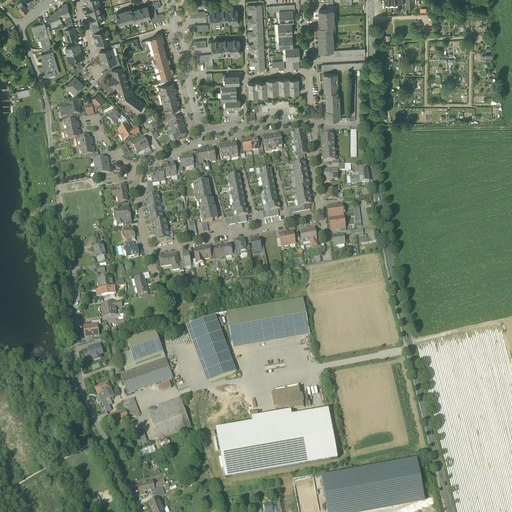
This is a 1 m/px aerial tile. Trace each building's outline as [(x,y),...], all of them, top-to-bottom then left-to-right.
[(151,19),(152,23),(165,20),(163,13),(157,15),(155,8),(161,7),(159,0),(153,2),(153,4),(147,5),(151,19)] [(18,8),(23,15),(34,6),(31,3),(26,8),(23,4),(23,5),(20,2),(16,5),(19,8),(18,8)] [(99,2),(90,4),(87,5),(89,12),(88,12),(89,16),(90,15),(92,22),(97,21),(99,20),(98,19),(103,18),(104,19),(101,10),(100,10),(99,6),(100,6),(99,2)] [(58,8),(59,10),(61,17),(65,16),(70,15),(67,3),(62,5),(62,6),(58,8)] [(252,16),(252,18),(261,17),(261,4),(247,5),(247,13),(252,13),(253,13),(253,16),(252,16)] [(136,9),(133,10),(137,21),(139,21),(140,22),(144,21),(143,19),(147,18),(147,20),(151,19),(147,5),(136,9)] [(231,9),(228,9),(229,24),(229,21),(232,21),(232,23),(237,23),(239,21),(238,10),(236,9),(235,9),(233,7),(231,9)] [(136,22),(137,21),(133,10),(132,10),(132,8),(126,10),(116,13),(118,19),(119,25),(120,26),(120,25),(123,24),(124,25),(130,23),(132,23),(132,21),(135,20),(135,22),(136,23),(136,22)] [(220,24),(219,10),(216,10),(214,8),(212,10),(211,10),(209,12),(210,23),(211,25),(217,24),(216,22),(220,22),(220,24)] [(228,24),(229,24),(228,9),(226,10),(225,10),(223,8),(222,10),(219,10),(220,24),(220,23),(228,22),(228,24)] [(319,10),(320,26),(332,26),(334,26),(333,9),(327,9),(319,10)] [(62,21),(61,17),(59,10),(54,11),(54,13),(49,14),(50,16),(51,22),(52,24),(62,21)] [(253,29),(253,31),(262,30),(261,17),(252,18),(247,18),(248,26),(253,26),(254,29),(253,29)] [(41,38),(44,37),(48,36),(49,36),(47,31),(45,23),(32,26),(35,35),(37,34),(39,39),(41,38)] [(67,40),(67,41),(77,38),(73,26),(68,28),(64,29),(65,33),(66,33),(68,40),(67,40)] [(320,32),(320,35),(331,34),(331,30),(332,29),(332,26),(320,26),(318,27),(318,32),(320,32)] [(2,34),(5,38),(10,34),(7,29),(2,34)] [(94,34),(98,46),(108,43),(105,36),(109,35),(107,30),(99,32),(94,34)] [(254,42),(254,44),(263,43),(262,30),(253,31),(248,31),(248,39),(253,39),(254,39),(254,42)] [(150,39),(152,45),(163,42),(164,41),(162,34),(156,35),(153,36),(153,38),(150,39)] [(320,41),(320,43),(331,42),(331,39),(332,37),(332,34),(331,34),(320,35),(318,35),(319,41),(320,41)] [(49,38),(48,36),(44,37),(46,41),(43,42),(44,47),(49,46),(51,45),(49,38)] [(233,40),(230,40),(230,52),(234,52),(234,54),(239,54),(241,52),(240,41),(238,40),(236,40),(235,38),(233,40)] [(141,42),(143,47),(152,45),(150,39),(141,42)] [(222,55),(222,53),(221,41),(218,41),(216,39),(214,41),(213,41),(211,43),(212,51),(212,54),(213,55),(218,55),(222,55)] [(230,53),(230,52),(230,40),(227,40),(225,39),(224,41),(221,41),(222,53),(230,53)] [(152,45),(153,50),(164,46),(163,42),(152,45)] [(333,42),(331,42),(320,43),(319,43),(319,49),(321,49),(321,51),(332,51),(331,47),(333,45),(333,42)] [(254,55),(254,57),(264,56),(263,43),(254,44),(249,44),(249,52),(255,52),(255,55),(254,55)] [(65,48),(68,55),(81,51),(79,44),(65,48)] [(153,50),(155,54),(166,51),(164,46),(153,50)] [(99,52),(101,59),(114,56),(112,49),(108,50),(99,52)] [(83,58),(81,51),(68,55),(70,62),(83,58)] [(155,54),(156,59),(167,56),(166,51),(155,54)] [(43,65),(46,75),(58,71),(54,55),(49,57),(48,53),(41,55),(44,64),(43,65)] [(206,61),(206,69),(213,68),(212,54),(200,55),(200,62),(206,61)] [(116,62),(114,56),(101,59),(103,67),(112,64),(116,63),(116,62)] [(157,67),(158,66),(169,63),(169,62),(170,61),(169,58),(168,59),(167,56),(156,59),(155,60),(156,64),(158,63),(159,66),(157,67)] [(264,70),(264,56),(254,57),(250,57),(250,65),(255,65),(256,68),(255,68),(255,70),(264,70)] [(284,61),(278,61),(275,61),(272,61),(272,67),(275,67),(278,67),(278,70),(284,70),(284,67),(284,64),(284,61)] [(322,71),(350,69),(356,69),(364,68),(364,62),(322,65),(322,71)] [(81,63),(76,68),(72,71),(77,76),(79,74),(79,73),(78,73),(79,71),(84,67),(81,63)] [(158,66),(159,71),(171,68),(169,63),(158,66)] [(129,108),(137,113),(145,103),(142,101),(141,102),(139,100),(140,100),(139,99),(139,100),(137,98),(132,94),(131,94),(131,93),(130,93),(130,91),(128,83),(126,83),(126,81),(127,80),(124,71),(123,71),(122,69),(124,68),(112,71),(112,72),(113,71),(114,74),(112,74),(113,75),(105,77),(101,84),(104,86),(106,85),(108,87),(108,89),(111,91),(113,88),(114,88),(113,86),(116,86),(116,87),(118,93),(119,92),(120,96),(119,96),(120,101),(125,104),(126,103),(128,104),(127,106),(128,105),(130,106),(129,108)] [(172,68),(171,68),(159,71),(160,73),(162,73),(163,78),(165,77),(168,77),(173,75),(172,72),(173,72),(172,68)] [(326,110),(326,119),(328,118),(332,118),(335,118),(338,118),(340,118),(340,109),(338,109),(338,103),(339,103),(339,99),(337,99),(336,96),(338,96),(338,91),(337,91),(336,86),(335,86),(335,84),(337,84),(337,79),(335,79),(335,73),(324,74),(324,81),(324,82),(324,84),(325,92),(326,92),(327,110),(326,110)] [(225,75),(225,84),(236,83),(240,83),(239,74),(225,75)] [(71,88),(76,93),(84,86),(75,77),(66,85),(70,89),(71,88)] [(266,79),(266,81),(260,82),(260,81),(257,81),(254,81),(254,82),(248,82),(249,97),(249,95),(258,95),(258,96),(258,95),(267,94),(267,93),(289,91),(289,93),(290,93),(290,92),(298,92),(298,85),(298,82),(298,78),(289,79),(289,78),(266,79)] [(159,90),(160,93),(175,90),(175,87),(173,88),(172,83),(174,83),(173,82),(172,83),(166,84),(161,85),(158,86),(160,86),(161,89),(159,90)] [(223,99),(226,99),(237,99),(236,83),(225,84),(222,84),(223,99)] [(35,85),(28,87),(30,93),(37,91),(35,85)] [(30,94),(30,93),(28,87),(17,91),(19,98),(30,94)] [(161,99),(177,96),(177,95),(175,96),(174,92),(176,92),(175,90),(160,93),(160,94),(162,93),(163,99),(161,99)] [(92,99),(96,103),(99,107),(105,102),(98,94),(92,99)] [(163,105),(178,102),(178,99),(176,100),(175,96),(177,96),(161,99),(161,100),(163,99),(165,105),(163,105)] [(240,99),(237,99),(226,99),(227,108),(241,107),(240,99)] [(267,104),(259,105),(254,105),(254,111),(248,112),(249,123),(255,122),(254,112),(259,111),(268,111),(268,108),(289,106),(288,101),(267,102),(267,104)] [(179,104),(178,102),(163,105),(163,106),(163,105),(164,109),(165,109),(166,112),(165,112),(165,113),(171,112),(173,111),(179,108),(180,108),(180,107),(178,108),(177,104),(179,104)] [(62,112),(63,117),(80,114),(79,108),(78,103),(68,105),(68,106),(60,108),(60,113),(62,112)] [(86,115),(93,114),(92,107),(85,108),(86,114),(86,115)] [(115,125),(118,122),(121,118),(120,117),(114,111),(107,118),(111,122),(112,121),(115,124),(115,125)] [(168,120),(171,126),(181,122),(182,121),(179,115),(174,117),(168,120)] [(121,116),(120,117),(121,118),(118,122),(121,125),(122,124),(126,122),(125,120),(121,116)] [(65,132),(75,131),(76,130),(79,130),(78,127),(79,127),(78,124),(75,124),(74,125),(73,123),(75,123),(75,122),(71,122),(63,124),(64,129),(66,129),(67,132),(65,132)] [(170,127),(173,133),(183,128),(184,128),(181,122),(171,126),(170,127)] [(118,131),(124,142),(133,137),(133,136),(139,133),(137,129),(131,132),(128,126),(127,126),(124,128),(118,131)] [(186,135),(183,128),(173,133),(172,133),(175,140),(186,135)] [(75,140),(77,139),(80,139),(79,136),(80,136),(80,133),(77,133),(75,133),(75,131),(65,132),(66,138),(68,138),(69,140),(66,141),(75,140)] [(294,140),(296,146),(306,144),(303,132),(293,134),(291,134),(291,135),(292,140),(294,140)] [(272,136),(274,150),(279,149),(279,150),(280,151),(282,151),(282,150),(282,148),(281,142),(280,136),(280,134),(274,135),(274,136),(272,136)] [(323,161),(323,162),(332,161),(335,161),(335,153),(336,153),(336,150),(334,150),(334,147),(336,147),(335,144),(334,144),(334,139),(335,139),(335,136),(333,136),(333,135),(330,136),(327,136),(324,136),(321,136),(321,137),(320,137),(320,140),(321,140),(322,144),(320,144),(320,147),(322,147),(322,151),(321,151),(321,154),(322,154),(323,158),(321,159),(321,162),(323,161)] [(274,150),(272,136),(271,136),(269,137),(269,136),(264,137),(263,137),(265,144),(266,151),(271,150),(270,149),(274,148),(274,150)] [(78,148),(88,146),(90,146),(93,146),(92,143),(92,142),(92,140),(89,140),(87,140),(87,138),(80,139),(77,139),(78,145),(80,145),(81,147),(78,148)] [(134,148),(137,154),(143,150),(149,147),(143,138),(134,144),(136,147),(134,148)] [(257,139),(249,140),(251,151),(258,150),(259,150),(257,141),(257,139)] [(244,152),(251,151),(249,140),(242,142),(242,144),(244,152)] [(228,144),(227,144),(230,158),(234,157),(234,155),(237,155),(237,157),(238,157),(237,150),(235,144),(235,143),(230,144),(228,144)] [(225,159),(230,158),(227,144),(227,145),(225,145),(219,146),(219,147),(221,153),(222,160),(222,159),(222,158),(225,157),(225,159)] [(308,154),(306,144),(296,146),(297,156),(304,155),(308,154)] [(89,149),(88,146),(78,148),(79,154),(82,153),(82,156),(80,157),(89,156),(94,155),(94,154),(93,151),(94,151),(93,148),(90,149),(89,149)] [(213,149),(205,150),(207,161),(211,161),(211,159),(214,158),(214,160),(215,160),(213,153),(213,149)] [(200,163),(207,161),(205,150),(198,151),(198,155),(200,163)] [(181,165),(182,168),(193,166),(192,157),(180,159),(181,165)] [(95,168),(95,169),(108,166),(107,159),(100,160),(94,161),(95,161),(96,168),(95,168)] [(293,165),(294,171),(306,169),(305,162),(302,163),(293,165)] [(175,164),(168,165),(171,177),(177,175),(176,170),(175,164)] [(162,166),(163,169),(165,178),(171,177),(168,165),(162,166)] [(110,173),(108,166),(95,169),(96,169),(97,175),(96,175),(96,176),(103,175),(110,173)] [(165,181),(165,178),(163,169),(157,170),(159,182),(165,181)] [(259,175),(259,177),(272,175),(271,169),(260,171),(261,175),(259,175)] [(307,174),(306,169),(294,171),(295,177),(307,174)] [(351,179),(351,184),(369,181),(367,169),(358,171),(359,177),(351,179)] [(152,183),(159,182),(157,170),(150,171),(152,182),(152,183)] [(330,180),(337,180),(337,170),(330,171),(330,170),(324,170),(324,180),(330,180)] [(308,180),(307,174),(295,177),(296,183),(308,180)] [(227,181),(228,183),(240,181),(239,175),(228,177),(229,181),(227,181)] [(261,187),(261,189),(274,186),(273,180),(262,183),(263,186),(261,187)] [(309,186),(308,180),(296,183),(297,188),(308,186),(309,186)] [(196,195),(197,195),(209,193),(207,181),(194,184),(196,195)] [(118,198),(119,203),(127,201),(126,191),(127,191),(126,185),(119,186),(120,189),(111,190),(113,199),(118,198)] [(230,193),(230,195),(242,192),(241,186),(230,189),(231,192),(230,193)] [(309,192),(308,186),(297,188),(296,189),(297,195),(309,192)] [(326,199),(337,199),(337,191),(331,191),(326,191),(326,199)] [(263,198),(264,200),(276,198),(275,192),(264,194),(265,198),(263,198)] [(310,198),(309,192),(297,195),(298,200),(310,198)] [(210,193),(209,193),(197,195),(198,202),(200,202),(211,200),(210,193)] [(146,197),(147,204),(160,201),(158,195),(156,195),(147,197),(146,197)] [(232,204),(232,206),(245,204),(244,198),(233,200),(233,204),(232,204)] [(266,206),(268,206),(277,204),(276,198),(264,200),(262,201),(263,206),(266,206)] [(311,204),(310,198),(298,200),(299,207),(300,206),(303,206),(306,205),(309,205),(311,204)] [(201,210),(214,208),(213,199),(211,200),(200,202),(201,208),(200,208),(201,210)] [(147,204),(148,210),(161,207),(160,201),(147,204)] [(279,203),(277,204),(268,206),(269,209),(267,210),(267,212),(268,212),(271,211),(274,210),(277,210),(280,209),(279,203)] [(328,207),(329,219),(343,217),(341,205),(328,207)] [(353,207),(356,227),(362,227),(359,206),(353,207)] [(116,217),(116,222),(117,225),(123,224),(123,223),(126,223),(131,222),(130,216),(129,216),(129,214),(128,208),(128,207),(123,208),(114,210),(115,213),(116,213),(117,217),(116,217)] [(215,208),(214,208),(201,210),(204,224),(207,223),(213,222),(213,221),(217,220),(216,213),(215,208)] [(247,209),(246,210),(236,212),(237,215),(235,216),(236,218),(237,217),(240,217),(243,216),(246,216),(247,216),(248,215),(247,209)] [(150,222),(153,222),(163,220),(162,214),(155,215),(151,216),(149,216),(150,222)] [(345,229),(343,217),(329,219),(330,219),(331,230),(340,229),(345,229)] [(153,222),(154,228),(167,226),(166,220),(163,220),(153,222)] [(154,228),(155,235),(168,232),(167,226),(154,228)] [(126,239),(131,238),(134,237),(135,237),(133,228),(130,229),(124,230),(123,230),(126,239)] [(311,242),(312,248),(318,246),(317,241),(315,229),(300,231),(302,239),(303,244),(311,242)] [(169,239),(168,232),(155,235),(156,241),(161,240),(167,239),(169,239)] [(281,245),(281,248),(283,247),(289,246),(296,245),(294,238),(296,238),(295,232),(293,233),(293,232),(286,233),(279,234),(280,239),(281,245)] [(302,239),(299,240),(297,232),(295,232),(296,238),(297,238),(297,241),(299,240),(300,247),(304,247),(303,244),(302,239)] [(360,241),(361,245),(379,242),(378,233),(369,234),(370,238),(368,238),(368,239),(360,241)] [(332,237),(333,246),(345,244),(343,236),(343,235),(342,235),(332,237)] [(252,250),(253,252),(261,250),(260,246),(259,239),(251,241),(251,243),(252,250)] [(237,245),(238,254),(239,254),(247,253),(244,240),(236,242),(237,245)] [(96,251),(98,258),(106,256),(103,245),(94,248),(95,252),(96,251)] [(216,249),(217,258),(218,258),(225,257),(232,255),(230,246),(230,245),(223,246),(215,247),(216,249)] [(237,245),(234,245),(230,246),(232,255),(232,258),(236,257),(239,257),(239,254),(238,254),(237,245)] [(126,253),(127,257),(138,255),(137,246),(134,247),(129,248),(127,247),(127,246),(124,247),(123,249),(124,251),(126,253)] [(201,248),(203,260),(210,258),(211,258),(209,250),(209,247),(201,248)] [(195,260),(196,264),(198,263),(200,263),(200,261),(203,261),(203,262),(204,262),(203,260),(201,248),(193,250),(195,260)] [(210,258),(211,261),(213,260),(214,260),(217,260),(218,260),(218,258),(217,258),(216,249),(212,249),(209,250),(211,258),(210,258)] [(172,264),(173,270),(179,269),(180,269),(179,263),(177,255),(159,258),(161,267),(169,265),(172,264)] [(99,289),(101,289),(113,287),(112,277),(98,280),(99,280),(100,289),(99,289)] [(136,287),(138,295),(148,293),(144,277),(136,279),(138,286),(136,287)] [(113,287),(101,289),(102,296),(114,294),(113,287)] [(226,314),(232,343),(309,329),(303,299),(226,314)] [(115,315),(114,308),(114,303),(105,304),(101,304),(103,316),(115,315)] [(190,325),(211,382),(236,373),(215,316),(190,325)] [(120,321),(122,329),(129,327),(128,320),(120,321)] [(85,335),(85,337),(98,336),(97,325),(92,326),(84,327),(84,330),(83,330),(84,335),(85,335)] [(211,382),(190,325),(186,327),(207,384),(211,382)] [(309,329),(232,343),(233,349),(310,335),(309,329)] [(126,340),(130,352),(134,362),(163,352),(155,330),(126,340)] [(93,341),(95,347),(100,346),(101,349),(104,348),(101,339),(93,341)] [(94,357),(95,361),(100,359),(99,356),(102,355),(101,349),(100,346),(95,347),(89,349),(92,358),(94,357)] [(165,359),(163,352),(134,362),(130,352),(119,356),(125,374),(126,373),(125,370),(136,366),(138,369),(165,359)] [(166,359),(165,359),(138,369),(136,366),(125,370),(126,373),(125,374),(120,375),(128,395),(173,379),(166,359)] [(111,390),(110,388),(108,383),(95,389),(98,396),(111,390)] [(307,406),(305,384),(274,387),(276,407),(289,406),(289,411),(299,410),(299,413),(315,411),(315,406),(307,406)] [(101,403),(106,400),(108,399),(109,399),(117,395),(115,391),(112,392),(111,390),(98,396),(99,399),(101,403)] [(248,393),(198,402),(202,428),(253,418),(248,393)] [(147,410),(158,440),(191,428),(180,397),(147,410)] [(122,403),(123,405),(128,420),(140,416),(134,399),(122,403)] [(106,413),(107,413),(106,413),(111,411),(109,406),(108,406),(106,400),(101,403),(106,413)] [(113,426),(128,420),(123,405),(117,407),(119,412),(108,416),(112,426),(113,426)] [(216,431),(225,479),(338,458),(329,410),(216,431)] [(134,436),(138,447),(147,444),(143,432),(134,436)] [(161,447),(162,450),(171,446),(168,439),(159,442),(160,445),(161,445),(162,446),(161,447)] [(153,446),(139,451),(142,457),(155,452),(153,446)] [(416,458),(321,476),(327,511),(369,511),(424,502),(416,458)] [(158,483),(160,488),(166,486),(164,480),(158,483)] [(140,493),(141,496),(145,494),(145,492),(151,490),(152,493),(155,492),(155,491),(154,489),(152,482),(138,485),(140,493)] [(155,492),(157,497),(165,494),(162,488),(155,491),(155,492)] [(98,496),(91,500),(95,505),(101,502),(98,496)] [(148,502),(152,511),(162,506),(158,498),(148,502)]
